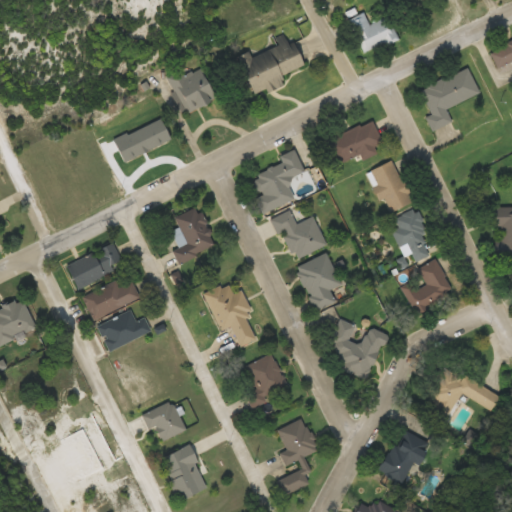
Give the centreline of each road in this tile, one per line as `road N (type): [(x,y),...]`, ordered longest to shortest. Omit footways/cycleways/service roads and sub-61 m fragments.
road 1 (residential): [(0,271),(511,16)]
road 2 (residential): [(268,511),(120,212)]
road 3 (residential): [(355,456),(212,166)]
road 4 (residential): [(377,84),(511,350)]
road 5 (residential): [(166,511),(33,255)]
road 6 (residential): [(496,320),(445,330),(397,376),(321,511)]
road 7 (residential): [(0,404),(53,511)]
